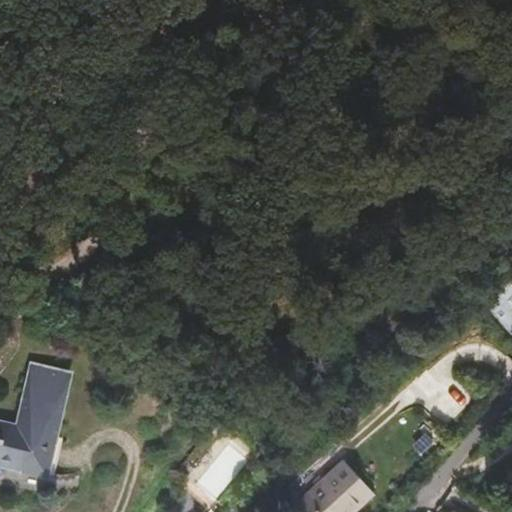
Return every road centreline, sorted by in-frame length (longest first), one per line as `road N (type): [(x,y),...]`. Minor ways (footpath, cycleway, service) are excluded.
road 1 (track): [(0,309),(26,299),(98,167),(164,0)]
road 2 (residential): [(405,511),(511,394)]
